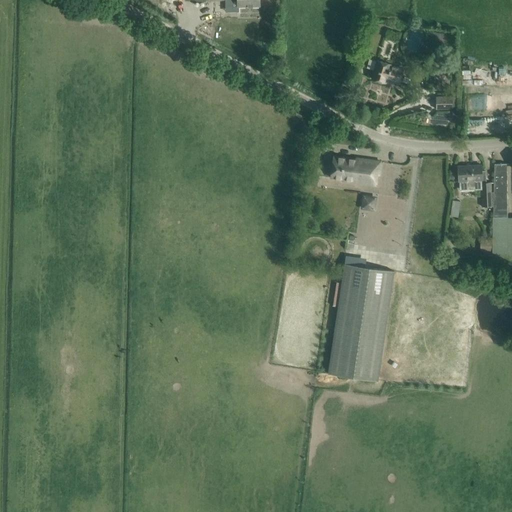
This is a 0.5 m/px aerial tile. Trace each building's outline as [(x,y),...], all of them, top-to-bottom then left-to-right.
[(399,84),(402,74),(403,70),(391,66),(391,65),(377,60),(372,79),(386,83),(387,80),(399,84)] [(436,96),(436,109),(452,109),(452,96),(436,96)] [(356,160),(333,156),(330,177),(353,180),(353,182),(376,185),(377,175),(379,175),(381,161),(356,158),(356,160)] [(374,186),(370,233),(432,237),(435,191),(398,189),(400,160),(391,159),(389,187),(374,186)] [(494,173),(494,191),(507,191),(507,190),(507,163),(506,163),(494,164),(494,173)] [(481,165),(458,166),(458,176),(459,180),(459,190),(481,189),(482,206),(493,206),(493,195),(491,195),(491,183),(486,182),(486,173),(485,171),(482,171),(481,165)] [(493,206),(492,263),(511,270),(511,218),(507,219),(507,191),(494,191),(493,195),(493,206)] [(482,240),(482,251),(491,251),(491,240),(482,240)] [(378,381),(394,271),(345,264),(328,373),(378,381)]
